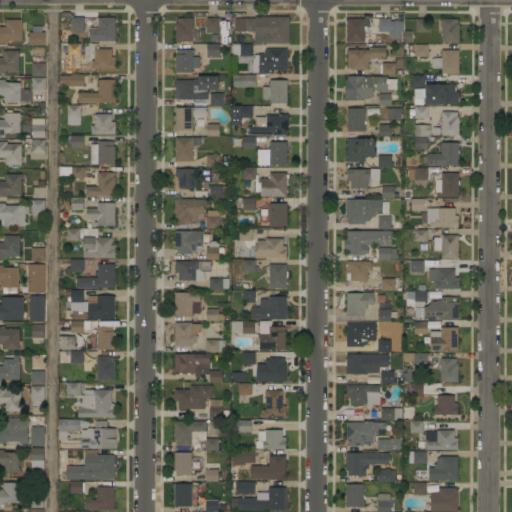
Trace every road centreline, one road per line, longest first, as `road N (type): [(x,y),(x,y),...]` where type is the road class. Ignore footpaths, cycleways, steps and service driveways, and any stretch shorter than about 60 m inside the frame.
road 1 (residential): [(487,511),(485,0)]
road 2 (residential): [(142,511),(143,0)]
road 3 (residential): [(314,511),(314,0)]
